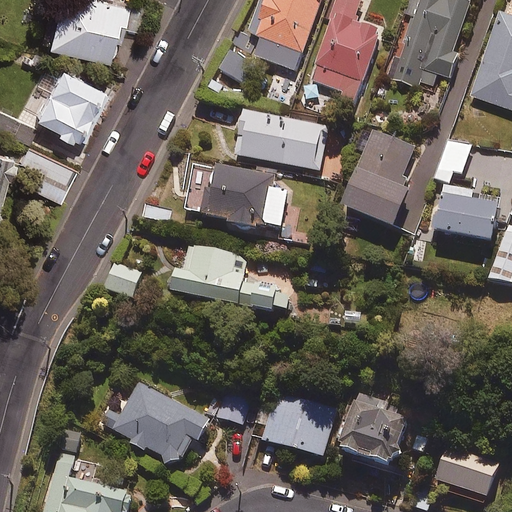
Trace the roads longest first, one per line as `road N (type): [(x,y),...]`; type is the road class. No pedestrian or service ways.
road 1 (residential): [(212,0),(28,349)]
road 2 (residential): [(28,349),(0,481)]
